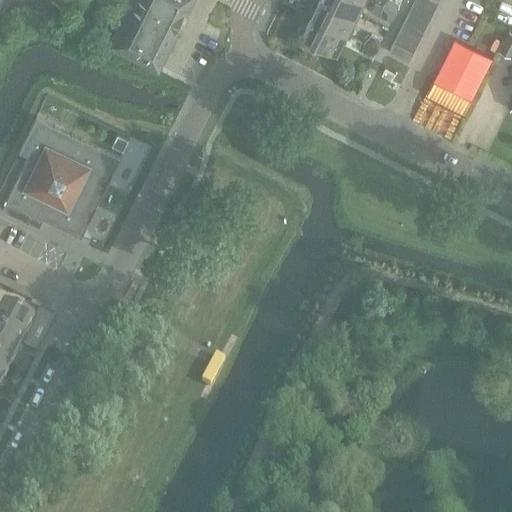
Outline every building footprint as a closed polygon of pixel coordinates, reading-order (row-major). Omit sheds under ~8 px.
[(135,0),(114,43),(144,58),(157,64),(188,0),(135,0)] [(328,0),(319,0),(312,14),(345,31),(354,13),(328,0)] [(328,0),(354,13),(360,0),(328,0)] [(386,0),(382,4),(395,10),(397,0),(386,0)] [(435,0),(413,0),(413,1),(432,11),(437,1),(435,0)] [(413,1),(408,11),(427,21),(432,11),(413,1)] [(380,16),(381,14),(388,18),(395,10),(382,4),(382,5),(375,2),(370,12),(380,16)] [(403,20),(422,30),(427,21),(408,11),(403,20)] [(336,51),(345,31),(312,14),(302,34),(336,51)] [(398,30),(418,40),(422,30),(403,20),(398,30)] [(393,40),(413,49),(418,40),(398,30),(393,40)] [(511,31),(509,31),(499,51),(509,56),(511,51),(511,31)] [(371,32),(364,40),(377,46),(380,36),(371,32)] [(371,55),(377,46),(364,40),(363,51),(371,55)] [(388,50),(408,59),(413,49),(393,40),(388,50)] [(27,155),(1,208),(28,221),(28,220),(41,217),(80,236),(119,157),(36,116),(18,150),(27,155)] [(128,140),(117,134),(111,145),(122,151),(128,140)] [(0,333),(21,344),(32,321),(2,305),(0,309),(0,333)] [(0,333),(0,361),(10,366),(21,344),(0,333)] [(0,361),(0,384),(10,366),(0,361)]
